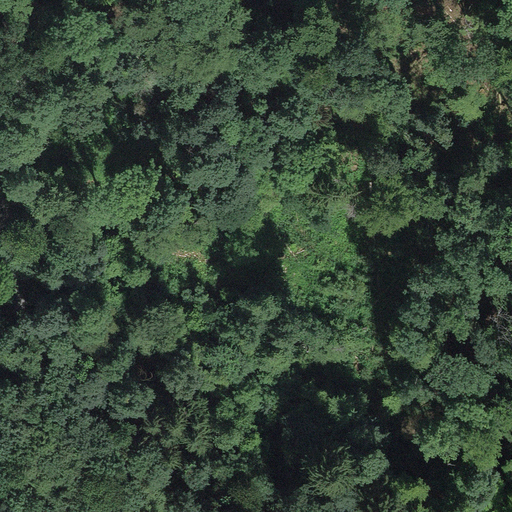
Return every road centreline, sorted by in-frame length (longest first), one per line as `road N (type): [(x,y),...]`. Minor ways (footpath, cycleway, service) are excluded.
road 1 (track): [(298,0),(267,108),(226,217),(202,256),(205,299),(221,362),(289,387),(371,452)]
road 2 (track): [(84,81),(145,279),(221,362)]
road 3 (track): [(0,274),(23,328),(101,443),(165,511)]
road 4 (track): [(130,0),(110,62),(84,81),(70,22),(37,0)]
road 5 (track): [(21,0),(0,191)]
